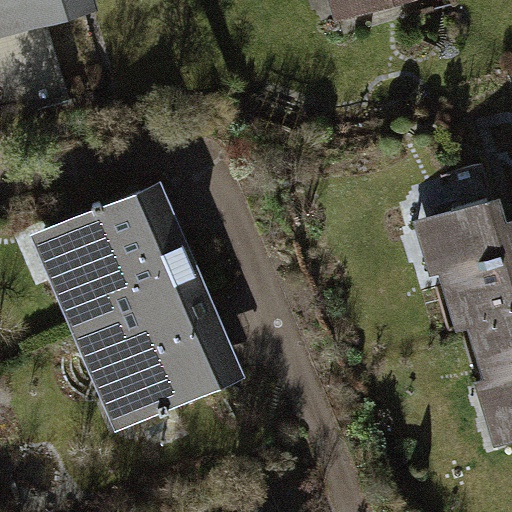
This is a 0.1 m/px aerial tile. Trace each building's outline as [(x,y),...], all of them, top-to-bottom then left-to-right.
[(97,0),(0,0),(0,39),(102,13),(97,0)] [(332,0),(338,19),(419,0),(332,0)] [(119,436),(248,377),(159,183),(30,242),(119,436)] [(511,218),(506,198),(418,224),(456,333),(471,329),(511,315),(511,218)] [(511,315),(471,329),(488,384),(475,388),(500,452),(511,448),(511,315)]
